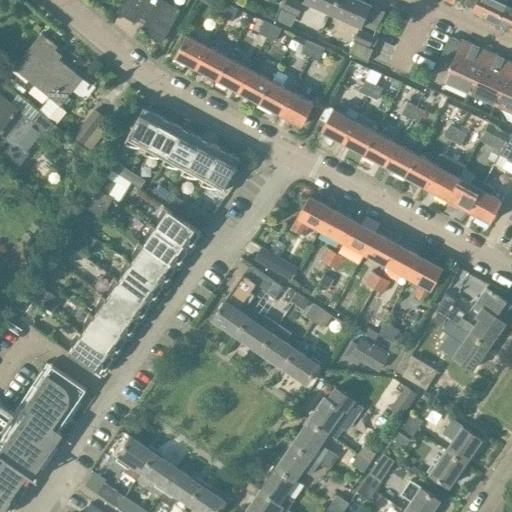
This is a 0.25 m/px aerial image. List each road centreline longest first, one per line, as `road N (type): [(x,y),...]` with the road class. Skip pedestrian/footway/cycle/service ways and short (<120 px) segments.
road 1 (residential): [(286,154),(34,511)]
road 2 (residential): [(286,154),(148,79),(57,0)]
road 3 (residential): [(511,274),(286,154)]
